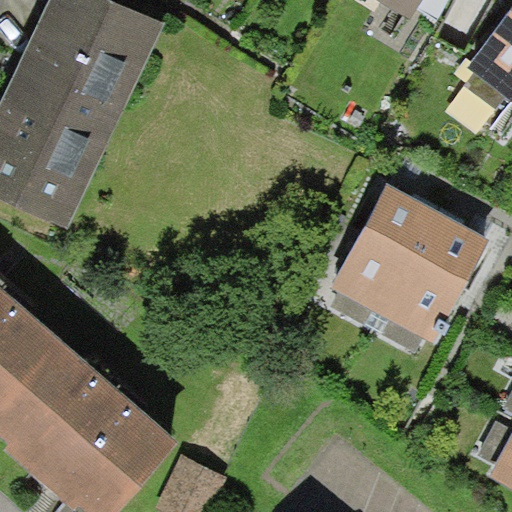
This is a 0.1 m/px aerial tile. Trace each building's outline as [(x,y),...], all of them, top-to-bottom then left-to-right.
[(159,28),(102,0),(62,0),(0,123),(0,194),(60,225),(159,28)] [(379,0),(411,19),(422,0),(379,0)] [(511,10),(470,67),(511,98),(511,10)] [(412,195),(386,180),(329,287),(433,344),(488,237),(460,221),(412,195)] [(105,511),(167,441),(0,297),(0,435),(62,490),(87,511),(105,511)] [(511,432),(486,481),(511,492),(511,432)]
